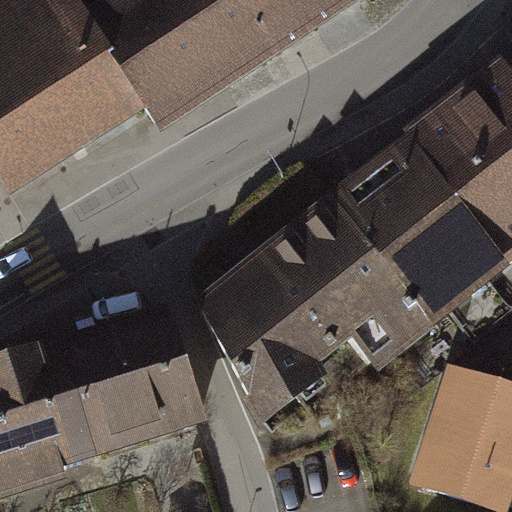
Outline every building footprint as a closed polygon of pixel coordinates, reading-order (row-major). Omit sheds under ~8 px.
[(91,136),(143,102),(94,25),(78,0),(0,0),(0,172),(9,187),(90,134),(91,136)] [(131,0),(94,25),(143,102),(158,122),(340,0),(131,0)] [(397,146),(344,190),(439,311),(511,251),(511,94),(491,69),(437,113),(397,146)] [(376,362),(439,311),(344,190),(209,300),(269,414),(322,379),(315,364),(356,333),(376,362)] [(156,314),(56,345),(90,453),(190,422),(156,314)] [(0,481),(90,453),(56,345),(0,362),(0,481)] [(511,495),(511,393),(453,376),(423,478),(510,503),(511,495)]
